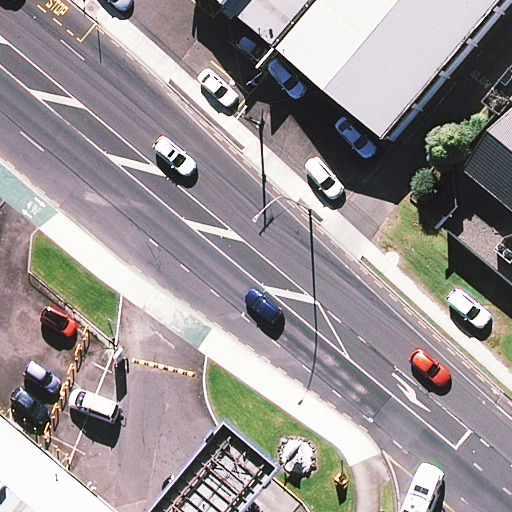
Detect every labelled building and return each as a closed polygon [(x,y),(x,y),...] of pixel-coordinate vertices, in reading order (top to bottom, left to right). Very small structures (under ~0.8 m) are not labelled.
[(259,0),(283,20),(300,0),(259,0)] [(300,0),(283,20),(392,116),(493,0),(300,0)] [(511,103),(472,153),(511,185),(511,103)] [(0,511),(98,511),(0,427),(0,511)] [(252,511),(276,483),(219,438),(157,511),(252,511)]
